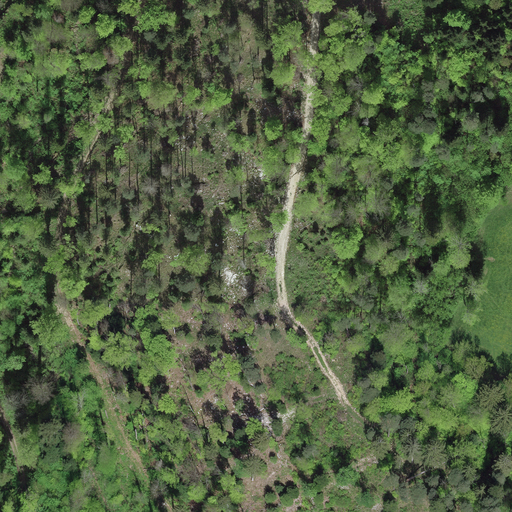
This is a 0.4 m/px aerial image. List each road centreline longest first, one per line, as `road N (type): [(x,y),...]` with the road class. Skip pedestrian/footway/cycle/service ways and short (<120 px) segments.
road 1 (track): [(315,0),(305,131),(284,232),(284,308),(347,401),(403,467),(416,470),(442,511)]
road 2 (track): [(141,0),(120,75),(62,210),(52,269),(65,319),(130,455),(169,511)]
